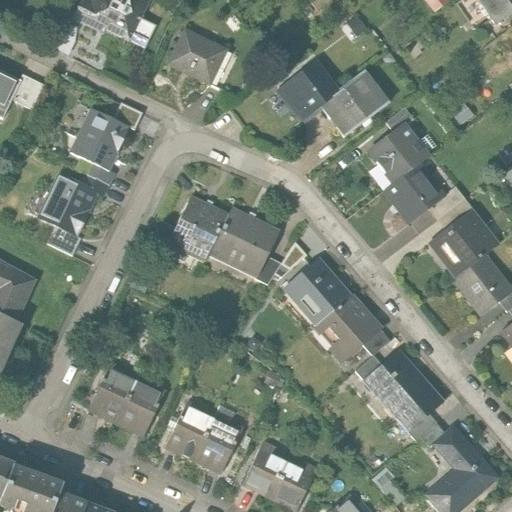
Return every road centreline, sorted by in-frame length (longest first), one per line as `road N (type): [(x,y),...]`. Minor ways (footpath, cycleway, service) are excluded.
road 1 (residential): [(174,137),(281,174),(511,437)]
road 2 (residential): [(23,436),(174,137)]
road 3 (residential): [(174,137),(162,115),(0,39)]
road 4 (residential): [(176,511),(23,436)]
